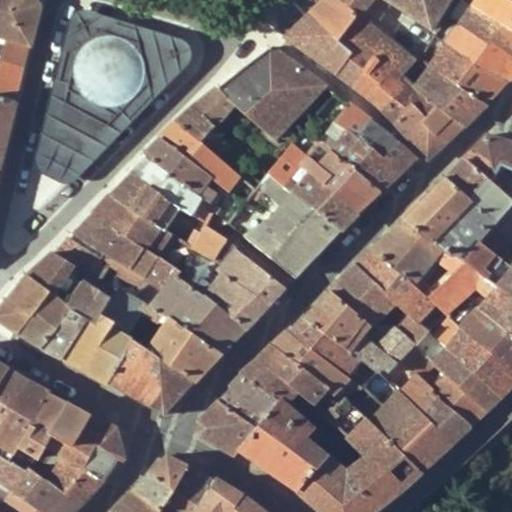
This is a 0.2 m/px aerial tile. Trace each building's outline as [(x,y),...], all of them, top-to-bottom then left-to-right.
[(0,0),(0,35),(31,45),(39,14),(33,0),(0,0)] [(42,0),(33,0),(39,14),(42,0)] [(276,18),(279,30),(336,72),(355,46),(295,0),(292,0),(284,10),(276,18)] [(342,0),(295,0),(355,46),(359,41),(372,23),(342,0)] [(448,0),(342,0),(372,23),(359,41),(376,56),(390,68),(388,71),(400,80),(418,57),(414,54),(425,36),(429,38),(435,28),(432,26),(448,0)] [(463,0),(472,6),(511,30),(511,1),(509,0),(463,0)] [(511,30),(472,6),(460,23),(511,55),(511,30)] [(188,44),(181,38),(90,10),(85,10),(80,11),(76,13),(70,19),(65,35),(37,147),(35,160),(36,163),(38,167),(41,171),(45,174),(63,181),(69,182),(70,181),(76,179),(81,175),(177,74),(188,64),(190,61),(191,56),(191,52),(190,48),(188,44)] [(511,75),(511,55),(460,23),(446,43),(507,80),(511,75)] [(435,35),(431,41),(443,49),(446,43),(435,35)] [(336,72),(354,84),(376,56),(359,41),(355,46),(336,72)] [(443,49),(431,66),(485,104),(497,90),(507,80),(446,43),(443,49)] [(0,61),(25,69),(29,51),(5,44),(0,59),(0,61)] [(175,122),(209,150),(223,134),(215,127),(234,105),(274,139),(325,85),(272,46),(244,67),(192,106),(175,122)] [(390,68),(376,56),(354,84),(368,95),(375,100),(383,109),(407,85),(400,80),(388,71),(390,68)] [(19,91),(25,69),(0,61),(0,95),(17,100),(19,91)] [(476,112),(485,104),(431,66),(414,89),(432,103),(463,125),(476,112)] [(409,107),(418,116),(432,103),(414,89),(407,85),(383,109),(386,113),(393,121),(409,107)] [(0,165),(14,110),(17,100),(0,95),(0,165)] [(334,121),(356,136),(371,119),(360,111),(349,103),(334,121)] [(455,132),(463,125),(432,103),(418,116),(445,141),(455,132)] [(393,121),(428,156),(438,147),(445,141),(418,116),(409,107),(393,121)] [(371,119),(356,136),(383,158),(398,142),(386,132),(371,119)] [(383,158),(356,136),(334,121),(319,139),(379,190),(399,172),(415,158),(398,142),(383,158)] [(211,176),(227,188),(239,174),(209,150),(175,122),(173,124),(160,138),(211,176)] [(464,157),(466,159),(511,195),(511,196),(511,142),(485,134),(464,157)] [(210,202),(217,192),(205,184),(211,176),(160,138),(157,140),(144,153),(148,157),(201,195),(210,202)] [(371,198),(379,190),(319,139),(305,155),(299,163),(357,211),(371,198)] [(299,163),(305,155),(292,145),(282,156),(295,167),(299,163)] [(281,183),(295,167),(282,156),(269,173),(281,183)] [(180,205),(193,213),(201,195),(148,157),(134,172),(132,174),(180,205)] [(465,254),(460,250),(511,195),(466,159),(448,177),(445,175),(439,181),(403,218),(442,248),(464,264),(482,278),(488,272),(497,261),(477,245),(474,244),(465,254)] [(299,163),(295,167),(281,183),(339,229),(350,217),(357,211),(299,163)] [(283,204),(271,220),(244,236),(294,276),(323,246),(339,229),(281,183),(269,173),(261,182),(258,186),(283,204)] [(161,230),(163,231),(180,205),(132,174),(129,176),(112,196),(161,230)] [(248,181),(250,184),(256,188),(258,186),(261,182),(256,178),(252,178),(248,181)] [(252,194),(256,188),(250,184),(245,189),(252,194)] [(130,290),(136,294),(145,278),(148,274),(165,286),(168,288),(178,274),(181,270),(157,253),(149,248),(161,230),(112,196),(92,216),(70,238),(120,272),(112,284),(122,290),(129,293),(130,290)] [(413,284),(442,248),(403,218),(396,225),(373,247),(413,284)] [(204,226),(193,247),(213,260),(226,241),(204,226)] [(149,248),(157,253),(169,235),(163,231),(161,230),(149,248)] [(62,245),(53,252),(88,271),(112,284),(120,272),(70,238),(62,245)] [(221,272),(209,288),(204,294),(245,327),(266,305),(284,286),(226,241),(213,260),(219,264),(216,268),(221,272)] [(396,302),(416,322),(434,303),(428,297),(413,284),(373,247),(360,259),(355,264),(396,302)] [(43,345),(82,281),(88,271),(53,252),(51,251),(39,264),(27,275),(48,291),(19,331),(43,345)] [(355,264),(344,276),(385,313),(396,302),(355,264)] [(444,313),(472,287),(482,278),(464,264),(428,297),(434,303),(444,313)] [(511,269),(510,268),(499,280),(488,272),(482,278),(497,289),(511,300),(511,269)] [(204,294),(209,288),(181,270),(178,274),(204,294)] [(168,288),(165,286),(151,304),(220,353),(233,340),(245,327),(204,294),(178,274),(168,288)] [(48,291),(27,275),(0,308),(0,319),(5,323),(19,331),(48,291)] [(368,326),(372,326),(385,313),(344,276),(342,277),(329,290),(368,326)] [(497,289),(482,278),(472,287),(488,298),(490,296),(497,289)] [(64,357),(105,294),(82,281),(43,345),(53,351),(64,357)] [(80,366),(108,382),(132,338),(128,335),(129,332),(105,318),(122,290),(112,284),(105,294),(64,357),(80,366)] [(511,300),(497,289),(490,296),(511,313),(511,300)] [(129,332),(142,311),(147,302),(136,294),(130,290),(129,293),(122,290),(105,318),(129,332)] [(414,344),(393,327),(375,346),(361,335),(368,326),(329,290),(314,306),(302,317),(366,362),(374,368),(378,371),(382,367),(387,371),(414,344)] [(488,298),(479,308),(511,335),(511,313),(490,296),(488,298)] [(151,304),(147,302),(142,311),(159,323),(163,322),(148,348),(195,380),(208,365),(220,353),(151,304)] [(454,322),(461,328),(479,308),(472,302),(454,322)] [(511,335),(479,308),(461,328),(511,368),(511,335)] [(288,332),(345,374),(351,369),(358,373),(366,362),(302,317),(292,327),(288,332)] [(510,386),(511,383),(511,368),(461,328),(446,350),(499,397),(510,386)] [(329,385),(337,391),(350,377),(345,374),(288,332),(286,330),(276,341),(272,345),(329,385)] [(148,348),(132,338),(108,382),(125,392),(163,414),(195,380),(148,348)] [(297,391),(313,403),(329,385),(272,345),(263,355),(259,359),(297,391)] [(499,397),(446,350),(433,364),(446,377),(485,411),(491,404),(499,397)] [(238,449),(298,490),(329,457),(305,439),(314,428),(286,404),(297,391),(259,359),(243,375),(277,400),(265,414),(256,427),(238,449)] [(0,381),(9,367),(0,361),(0,381)] [(0,427),(29,380),(19,374),(9,367),(0,381),(0,427)] [(379,371),(378,371),(374,368),(358,383),(362,387),(379,371)] [(382,407),(370,421),(422,471),(438,456),(452,442),(399,390),(379,371),(362,387),(382,407)] [(433,389),(416,373),(399,390),(452,442),(460,434),(471,424),(433,389)] [(232,388),(265,414),(277,400),(243,375),(239,378),(231,386),(232,388)] [(476,418),(485,411),(446,377),(433,389),(471,424),(476,418)] [(0,427),(0,444),(14,453),(49,391),(39,385),(29,380),(0,427)] [(256,427),(265,414),(232,388),(226,394),(220,400),(256,427)] [(38,455),(43,446),(68,402),(58,397),(49,391),(14,453),(9,462),(28,473),(31,468),(38,455)] [(334,420),(368,456),(347,471),(329,457),(298,490),(322,511),(373,511),(398,493),(410,483),(422,471),(370,421),(344,396),(331,410),(338,416),(334,420)] [(238,449),(256,427),(220,400),(212,408),(198,422),(198,434),(235,453),(238,449)] [(79,408),(68,402),(43,446),(64,457),(91,414),(79,408)] [(64,457),(56,470),(54,473),(70,486),(86,468),(103,478),(123,457),(117,427),(104,420),(91,414),(64,457)] [(148,472),(171,488),(157,508),(162,511),(185,511),(212,480),(165,454),(157,463),(148,472)] [(54,473),(56,470),(38,455),(31,468),(80,503),(103,478),(86,468),(70,486),(54,473)] [(43,511),(72,511),(80,503),(31,468),(28,473),(9,462),(0,457),(0,482),(23,498),(43,511)] [(133,489),(157,508),(171,488),(148,472),(141,480),(133,489)] [(259,511),(243,499),(228,489),(212,480),(185,511),(259,511)] [(162,511),(157,508),(133,489),(121,502),(135,511),(162,511)] [(43,511),(23,498),(10,511),(43,511)] [(135,511),(121,502),(112,511),(135,511)]
